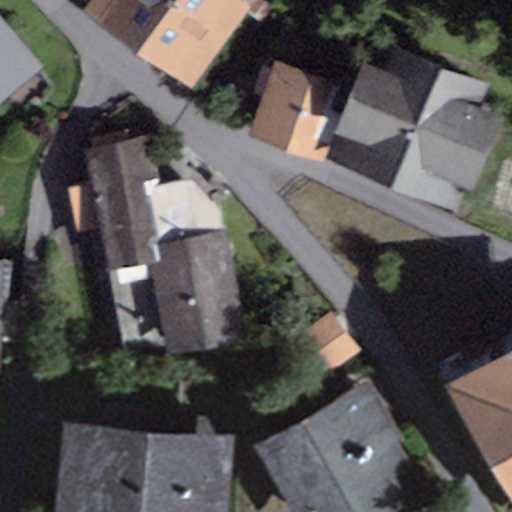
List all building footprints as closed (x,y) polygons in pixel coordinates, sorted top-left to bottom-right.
[(110,0),(198,64),(244,0),(110,0)] [(0,81),(31,56),(0,16),(0,81)] [(334,75),(345,43),(294,26),(282,61),(285,62),(333,78),(334,75)] [(341,112),(346,114),(337,134),(461,186),(494,108),(474,100),(482,82),(395,46),(388,65),(369,57),(371,53),(345,43),(334,75),(333,78),(352,85),(346,102),(341,112)] [(323,128),(337,134),(346,114),(341,112),(346,102),(352,85),(333,78),(285,62),(265,121),(319,139),(323,128)] [(132,348),(177,340),(176,337),(236,327),(220,237),(191,241),(181,183),(154,188),(145,141),(95,150),(101,178),(73,185),(81,224),(108,218),(132,348)] [(0,299),(7,300),(11,263),(0,261),(0,299)] [(332,315),(304,335),(327,365),(354,345),(332,315)] [(511,352),(469,378),(511,450),(511,352)] [(317,511),(350,511),(409,480),(361,395),(298,430),(289,413),(269,424),(317,511)] [(207,511),(214,447),(219,448),(222,417),(179,413),(176,441),(84,432),(76,511),(207,511)]
